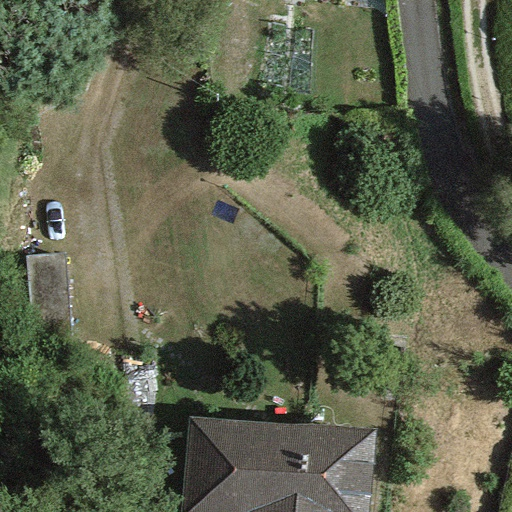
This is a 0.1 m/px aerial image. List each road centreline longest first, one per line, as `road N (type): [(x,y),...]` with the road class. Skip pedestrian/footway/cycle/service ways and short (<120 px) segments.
road 1 (residential): [(405,0),(433,172),(483,251),(511,323)]
road 2 (unknown): [(115,0),(67,313)]
